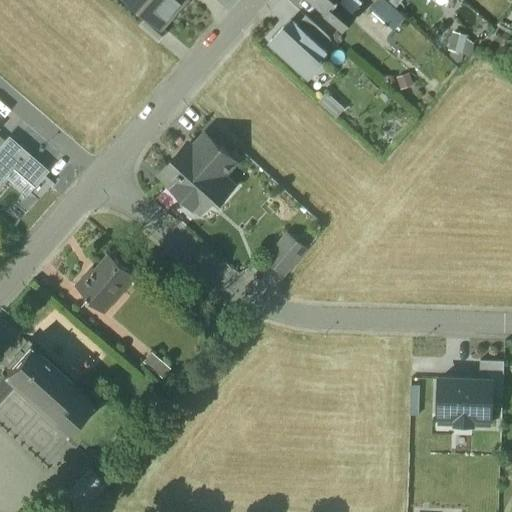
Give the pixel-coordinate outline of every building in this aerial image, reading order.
[(185,0),(123,0),(136,11),(138,8),(147,16),(161,28),(162,28),(185,0)] [(337,0),(308,0),(340,27),(350,14),(336,2),(337,0)] [(381,0),(373,10),(396,30),(406,20),(383,0),(381,0)] [(161,28),(147,16),(138,26),(158,43),(167,33),(162,28),(161,28)] [(331,40),(305,17),(297,25),(323,49),(331,40)] [(297,25),(294,23),(287,31),(283,27),(270,42),(308,77),(321,63),(318,60),(326,52),(323,49),(297,25)] [(469,38),(454,35),(449,56),(463,59),(464,54),(472,56),(474,46),(468,44),(469,38)] [(414,86),(410,75),(396,80),(401,91),(414,86)] [(341,106),(326,93),(318,102),(333,115),(341,106)] [(204,133),(188,151),(184,147),(182,149),(185,152),(174,164),(171,162),(159,175),(171,186),(169,188),(193,210),(208,193),(217,202),(229,188),(220,180),(236,162),(204,133)] [(0,146),(0,183),(13,169),(33,187),(44,175),(48,171),(13,141),(10,145),(5,141),(0,146)] [(33,187),(29,193),(38,200),(53,183),(44,175),(33,187)] [(263,207),(283,225),(293,214),(274,195),(263,207)] [(307,249),(287,232),(264,259),(284,277),(307,249)] [(133,276),(109,255),(91,275),(87,273),(75,287),(84,295),(83,296),(97,309),(116,288),(120,291),(133,276)] [(95,405),(28,345),(0,376),(0,400),(14,385),(69,435),(95,405)] [(169,369),(150,352),(142,361),(161,378),(169,369)] [(481,360),(480,382),(492,383),(492,397),(502,397),(504,361),(481,360)] [(480,382),(440,380),(438,417),(456,418),(456,424),(490,425),(492,397),(492,383),(480,382)] [(89,470),(66,496),(86,511),(108,485),(89,470)]
